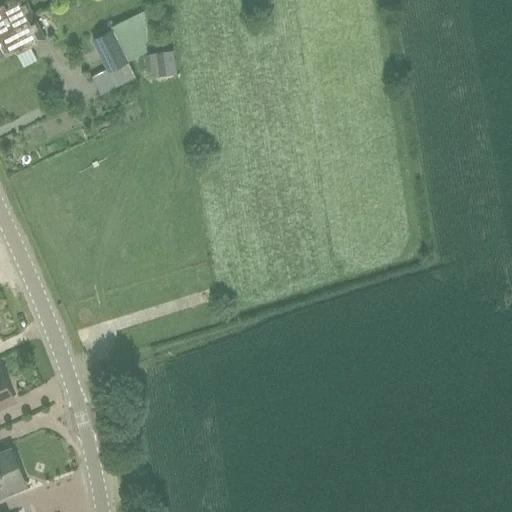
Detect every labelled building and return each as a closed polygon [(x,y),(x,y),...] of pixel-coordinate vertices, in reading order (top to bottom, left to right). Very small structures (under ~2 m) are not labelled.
[(10,24),(32,13),(25,0),(4,0),(0,2),(0,34),(12,28),(10,24)] [(91,76),(100,94),(135,77),(128,61),(145,53),(143,10),(109,23),(111,28),(91,39),(106,69),(91,76)] [(44,39),(32,13),(10,24),(12,28),(0,34),(0,54),(15,47),(17,52),(44,39)] [(0,374),(0,406),(12,400),(0,374)] [(22,478),(9,450),(0,453),(0,496),(4,495),(1,487),(22,478)]
